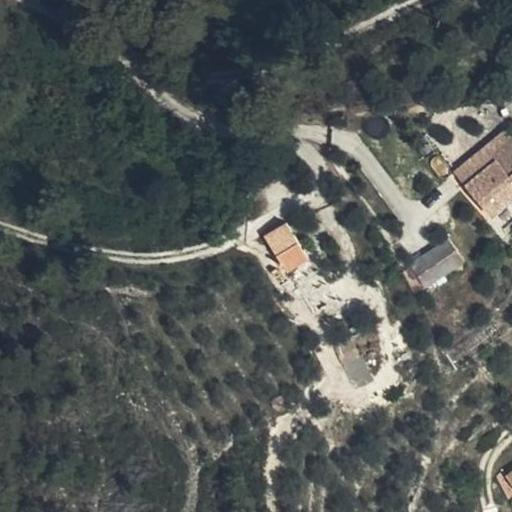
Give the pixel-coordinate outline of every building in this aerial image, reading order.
[(511,125),(470,160),(482,176),(501,159),(497,153),(511,140),(511,125)] [(501,159),(482,176),(511,215),(511,140),(497,153),(501,159)] [(284,228),(303,266),(326,253),(307,216),(284,228)] [(479,252),(466,234),(432,260),(446,280),(479,252)] [(351,348),(366,339),(357,321),(341,329),(351,348)] [(379,365),(366,339),(351,348),(363,373),(379,365)]
